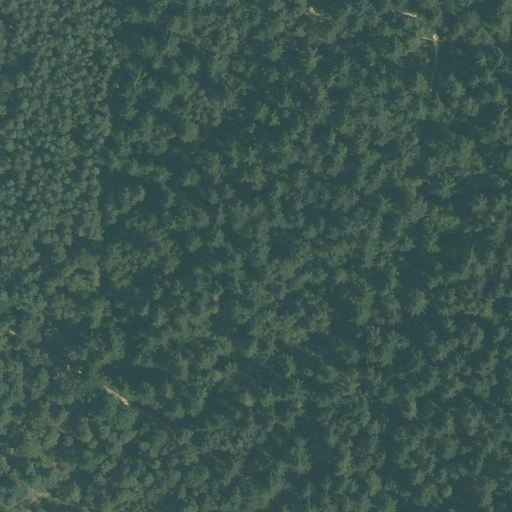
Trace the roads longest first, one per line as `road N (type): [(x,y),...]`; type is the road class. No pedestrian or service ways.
road 1 (unknown): [(380,511),(435,42),(429,23),(412,14),(373,7),(292,11)]
road 2 (track): [(130,0),(126,15),(150,33),(227,57),(366,36),(511,43)]
road 3 (track): [(0,328),(141,411),(284,511)]
